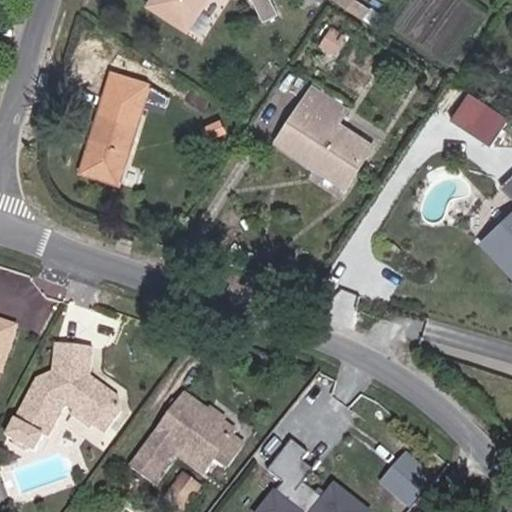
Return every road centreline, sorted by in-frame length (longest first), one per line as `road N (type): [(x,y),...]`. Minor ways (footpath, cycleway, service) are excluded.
road 1 (unclassified): [(511,485),(479,428),(352,333),(0,226)]
road 2 (residential): [(0,190),(51,0)]
